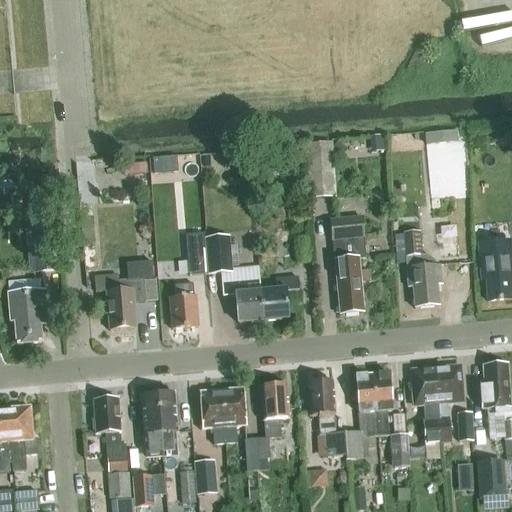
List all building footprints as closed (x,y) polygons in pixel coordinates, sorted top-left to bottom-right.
[(437,61),(417,50),(407,69),(427,79),(437,61)] [(457,134),(425,137),(425,145),(457,142),(457,134)] [(382,137),(368,139),(370,154),(383,153),(382,138),(382,137)] [(333,145),(306,146),(309,202),(336,200),(333,145)] [(125,167),(126,176),(147,174),(147,166),(125,167)] [(50,199),(29,201),(30,216),(52,214),(50,199)] [(30,216),(25,216),(31,275),(57,273),(52,214),(30,216)] [(366,261),(364,241),(362,219),(330,222),(332,244),(333,244),(340,318),(365,315),(362,285),(360,273),(359,262),(366,261)] [(439,309),(437,288),(442,287),(440,268),(422,270),(421,259),(422,258),(419,234),(417,219),(397,221),(398,236),(404,235),(404,238),(407,266),(409,290),(413,290),(415,311),(439,309)] [(204,236),(185,238),(189,279),(208,278),(204,236)] [(397,267),(407,266),(404,238),(395,238),(397,267)] [(231,276),(229,240),(207,241),(208,256),(209,277),(222,276),(231,276)] [(295,249),(296,257),(297,266),(310,265),(307,241),(295,243),(295,249)] [(511,258),(511,250),(505,245),(479,247),(482,283),(486,283),(488,304),(511,302),(510,281),(511,280),(511,258)] [(260,282),(261,293),(264,324),(288,322),(286,295),(299,294),(298,279),(260,282)] [(119,293),(106,294),(110,334),(136,332),(134,307),(145,306),(143,281),(118,283),(119,293)] [(261,293),(260,282),(245,284),(222,286),(223,300),(236,299),(239,326),(264,324),(261,293)] [(196,298),(194,298),(193,286),(175,288),(176,300),(170,300),(173,332),(198,330),(196,298)] [(40,323),(48,322),(45,294),(9,297),(11,325),(15,325),(17,347),(42,345),(40,323)] [(498,366),(495,368),(484,369),(485,385),(481,385),(482,412),(496,411),(496,415),(511,414),(507,367),(506,368),(504,366),(498,366)] [(439,432),(441,447),(452,446),(449,420),(448,406),(463,405),(460,370),(436,372),(438,405),(440,421),(437,421),(438,432),(439,432)] [(438,405),(436,372),(412,374),(415,409),(426,408),(427,422),(424,422),(426,448),(441,447),(439,432),(438,432),(437,421),(440,421),(438,405)] [(372,377),(378,440),(390,439),(387,414),(392,414),(392,413),(395,410),(394,404),(391,400),(389,376),(372,377)] [(378,440),(372,377),(356,379),(358,405),(356,407),(356,412),(359,415),(360,417),(364,416),(367,441),(378,440)] [(327,461),(340,460),(346,460),(345,436),(336,437),(334,419),(336,419),(333,384),(321,385),(318,383),(313,383),(312,385),(309,385),(310,407),(308,409),(308,414),(311,416),(311,420),(319,419),(321,446),(326,446),(326,449),(321,450),(322,459),(327,459),(327,461)] [(267,388),(265,390),(261,390),(264,425),(265,441),(257,441),(259,463),(270,462),(269,442),(282,441),(280,422),(289,422),(287,388),(274,389),(272,387),(267,388)] [(224,393),(222,394),(226,447),(238,446),(236,429),(248,428),(247,411),(245,412),(243,392),(235,393),(232,391),(226,391),(224,393)] [(226,447),(222,394),(219,394),(217,392),(211,392),(209,395),(201,395),(202,415),(200,416),(201,432),(213,431),(214,448),(226,447)] [(158,397),(163,458),(178,457),(176,435),(177,435),(174,395),(158,397)] [(163,458),(158,397),(141,398),(144,438),(146,438),(148,460),(163,458)] [(121,447),(121,436),(120,436),(118,403),(94,404),(95,422),(92,422),(93,434),(95,433),(96,438),(105,437),(108,476),(128,474),(126,446),(121,447)] [(7,412),(12,466),(13,474),(27,473),(24,443),(33,443),(30,410),(7,412)] [(12,466),(7,412),(0,412),(0,475),(10,474),(10,466),(12,466)] [(475,458),(472,416),(460,416),(462,442),(474,442),(475,458)] [(502,464),(511,463),(511,423),(503,424),(504,443),(503,443),(504,454),(501,455),(502,464)] [(345,436),(346,460),(347,464),(364,462),(362,435),(345,436)] [(410,470),(408,437),(390,438),(392,471),(410,470)] [(259,474),(259,463),(257,441),(245,442),(249,498),(259,497),(258,474),(259,474)] [(270,462),(259,463),(259,474),(271,473),(270,462)] [(215,463),(194,464),(197,498),(218,497),(215,463)] [(481,503),(506,500),(503,465),(477,467),(481,503)] [(472,477),(471,468),(458,468),(459,477),(472,477)] [(329,470),(311,471),(312,488),(330,486),(329,470)] [(194,474),(179,475),(182,507),(196,506),(194,474)] [(129,476),(108,478),(109,501),(131,500),(129,476)] [(151,478),(133,479),(135,509),(153,508),(151,478)] [(353,511),(366,511),(365,489),(352,490),(353,511)] [(0,511),(14,511),(13,496),(13,492),(0,493),(0,511)] [(14,511),(39,511),(38,493),(13,496),(14,511)]
